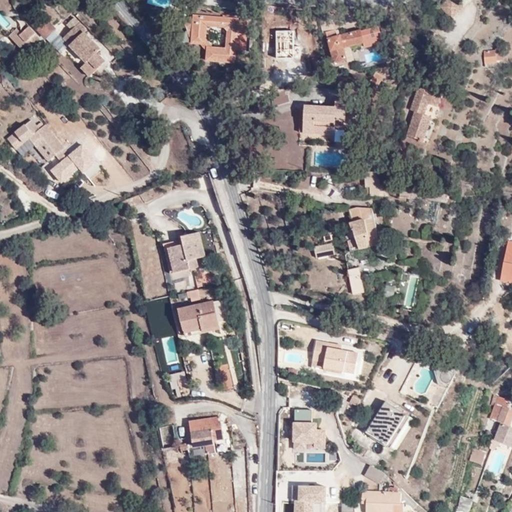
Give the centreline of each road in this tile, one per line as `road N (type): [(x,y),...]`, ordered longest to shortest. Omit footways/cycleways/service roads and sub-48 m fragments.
road 1 (tertiary): [(265,511),(270,339),(258,274),(193,87),(119,0)]
road 2 (track): [(494,285),(455,338),(264,296)]
road 3 (unknown): [(270,398),(318,408),(358,473)]
road 4 (track): [(387,337),(268,313)]
